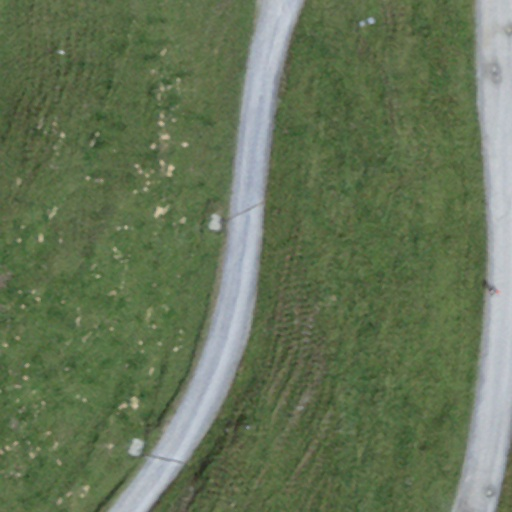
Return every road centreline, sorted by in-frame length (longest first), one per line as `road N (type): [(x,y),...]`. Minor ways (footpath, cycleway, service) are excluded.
road 1 (track): [(285,0),(230,357),(163,476),(131,511)]
road 2 (track): [(479,511),(491,478),(502,340),(494,0)]
